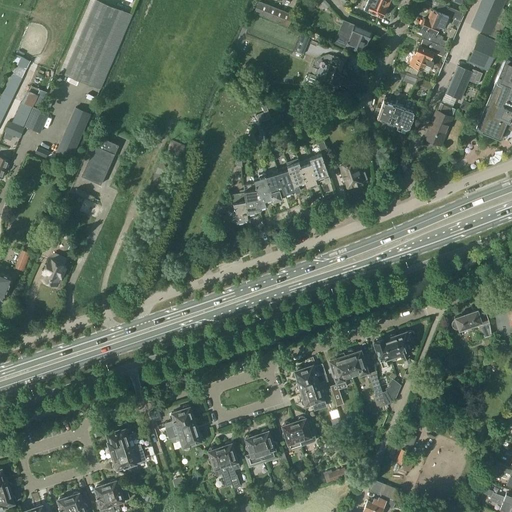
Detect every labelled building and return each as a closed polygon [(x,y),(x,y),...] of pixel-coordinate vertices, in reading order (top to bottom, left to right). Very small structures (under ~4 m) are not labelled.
[(99,0),(95,0),(64,74),(100,89),(132,14),(119,8),(99,0)] [(293,14),(258,0),(253,12),(289,26),(293,14)] [(367,0),(363,9),(382,17),(385,9),(386,10),(390,0),(367,0)] [(467,61),(468,62),(466,67),(477,71),(479,67),(487,70),(499,41),(498,41),(500,37),(505,23),(497,20),(505,0),(480,0),(470,26),(489,34),(488,36),(479,33),(467,61)] [(437,9),(451,15),(450,17),(459,21),(463,12),(439,2),(437,9)] [(423,32),(421,37),(423,38),(432,41),(434,37),(435,37),(436,34),(438,28),(442,30),(443,28),(448,16),(433,10),(433,11),(431,10),(427,20),(424,18),(419,31),(423,32)] [(344,46),(351,49),(352,47),(363,52),(371,32),(349,22),(342,36),(348,39),(344,46)] [(452,28),(446,43),(450,45),(456,29),(452,28)] [(299,34),(293,51),(303,55),(310,38),(299,34)] [(410,67),(409,67),(407,71),(416,76),(419,68),(423,70),(422,70),(427,72),(430,65),(431,66),(433,61),(430,60),(434,52),(443,56),(446,47),(432,41),(423,38),(420,45),(419,45),(415,55),(414,55),(410,64),(411,65),(410,67)] [(0,97),(0,121),(30,60),(16,53),(11,62),(17,65),(13,73),(12,72),(0,97)] [(338,57),(333,55),(323,82),(331,85),(332,87),(335,88),(340,86),(346,88),(346,87),(348,88),(350,81),(348,80),(351,74),(345,71),(349,61),(338,56),(338,57)] [(476,128),(477,131),(500,140),(503,139),(507,129),(511,131),(511,59),(507,57),(504,59),(476,128)] [(472,71),(457,64),(445,93),(460,100),(472,71)] [(404,78),(406,71),(394,67),(392,74),(404,78)] [(407,71),(406,71),(404,78),(414,81),(416,76),(407,71)] [(417,82),(432,88),(434,82),(419,76),(417,82)] [(427,95),(430,88),(417,84),(415,91),(427,95)] [(30,91),(26,89),(12,122),(23,127),(33,104),(40,107),(47,92),(32,85),(30,91)] [(374,115),(377,116),(376,117),(387,121),(395,101),(384,97),(380,108),(377,107),(376,108),(374,113),(374,115)] [(386,122),(394,125),(394,124),(397,125),(397,124),(406,101),(396,97),(395,101),(387,121),(386,122)] [(401,126),(401,127),(405,129),(406,129),(409,128),(409,127),(415,111),(418,102),(407,98),(406,101),(397,124),(401,126)] [(290,99),(295,113),(307,109),(303,100),(290,99)] [(468,111),(471,104),(462,100),(459,108),(468,111)] [(424,138),(441,145),(453,116),(452,116),(455,108),(440,102),(437,109),(436,109),(424,138)] [(40,133),(49,113),(33,106),(24,126),(40,133)] [(75,106),(61,137),(55,151),(70,157),(76,144),(90,113),(75,106)] [(12,122),(9,121),(4,131),(20,138),(24,127),(23,127),(12,122)] [(81,175),(101,184),(118,145),(99,136),(81,175)] [(324,141),(317,143),(321,153),(326,166),(331,164),(324,141)] [(310,157),(317,178),(324,176),(325,180),(330,178),(326,166),(321,153),(310,157)] [(2,157),(0,156),(0,176),(2,178),(10,160),(8,160),(9,157),(3,154),(2,157)] [(144,194),(161,201),(177,162),(161,155),(144,194)] [(302,171),(308,186),(308,187),(309,188),(313,187),(314,185),(313,184),(319,182),(317,178),(310,157),(309,157),(309,158),(306,159),(306,160),(299,163),(302,171)] [(286,162),(287,165),(288,168),(296,190),(301,188),(306,186),(308,186),(302,171),(299,163),(299,161),(298,158),(286,162)] [(344,158),(339,160),(340,165),(347,187),(354,184),(356,185),(359,184),(360,182),(362,181),(362,180),(366,178),(364,171),(359,172),(354,160),(346,163),(345,160),(344,158)] [(288,168),(287,165),(277,168),(285,193),(296,190),(288,168)] [(265,172),(269,187),(273,199),(281,196),(281,195),(285,193),(277,168),(265,172)] [(266,201),(273,199),(269,187),(265,172),(258,175),(259,177),(253,179),(254,183),(256,188),(259,207),(268,204),(266,201)] [(244,192),(245,199),(249,218),(257,216),(256,211),(255,209),(260,208),(259,207),(256,188),(254,183),(244,184),(244,189),(243,190),(244,192)] [(74,192),(93,200),(95,196),(76,188),(74,192)] [(249,218),(245,199),(244,192),(232,194),(234,201),(233,202),(234,206),(230,207),(228,210),(229,217),(232,219),(235,218),(236,221),(237,221),(239,223),(243,222),(243,220),(245,220),(244,219),(249,218)] [(53,232),(48,243),(57,248),(63,236),(53,232)] [(21,270),(28,252),(22,250),(15,267),(21,270)] [(51,259),(49,258),(41,255),(35,268),(45,273),(43,278),(45,279),(44,282),(51,285),(53,283),(55,284),(59,275),(61,276),(65,267),(63,266),(66,259),(54,253),(51,259)] [(0,298),(2,299),(3,300),(4,299),(3,299),(12,277),(0,272),(0,298)] [(511,301),(508,302),(509,305),(507,305),(494,307),(499,336),(510,334),(508,324),(509,324),(509,325),(511,324),(511,301)] [(481,333),(480,335),(484,335),(484,337),(491,335),(489,321),(485,311),(479,313),(477,309),(454,317),(455,318),(454,318),(453,319),(453,320),(452,320),(452,321),(452,322),(451,323),(451,324),(452,325),(452,326),(453,327),(454,327),(455,328),(456,328),(457,328),(458,328),(459,330),(472,326),(473,326),(473,328),(475,327),(475,329),(477,329),(478,329),(479,330),(480,332),(481,333)] [(406,333),(406,331),(395,335),(402,355),(409,353),(407,348),(413,347),(411,341),(412,341),(412,339),(413,339),(413,338),(414,338),(414,337),(415,337),(415,336),(415,335),(415,334),(414,333),(413,332),(412,332),(412,331),(411,331),(410,331),(409,332),(406,333)] [(402,355),(395,335),(385,338),(392,358),(400,355),(400,356),(402,355)] [(495,337),(495,336),(483,340),(485,345),(493,343),(495,337)] [(382,367),(388,365),(387,363),(393,361),(392,358),(385,338),(374,342),(376,350),(382,367)] [(374,389),(375,394),(373,394),(377,408),(385,405),(385,404),(381,392),(382,392),(380,387),(381,387),(377,375),(376,370),(368,373),(367,373),(368,372),(365,363),(367,360),(366,357),(363,356),(360,349),(353,352),(353,349),(351,349),(344,351),(352,377),(359,375),(361,375),(361,377),(367,375),(369,379),(370,379),(373,389),(374,389)] [(333,373),(337,383),(337,382),(338,384),(345,382),(344,380),(346,380),(345,379),(352,377),(344,351),(337,353),(335,355),(336,357),(329,359),(331,366),(329,369),(330,372),(333,373)] [(294,369),(295,370),(294,370),(298,382),(316,376),(322,374),(325,373),(322,364),(315,366),(313,365),(312,365),(312,364),(301,368),(301,367),(298,366),(296,367),(294,369)] [(390,385),(385,388),(386,390),(393,402),(397,393),(389,384),(393,379),(395,375),(391,372),(388,376),(392,379),(388,383),(390,385)] [(296,388),(299,389),(300,389),(301,394),(329,385),(325,373),(322,374),(325,381),(321,382),(318,383),(316,376),(298,382),(296,383),(296,385),(296,388)] [(479,375),(473,390),(477,391),(483,376),(479,375)] [(400,385),(393,379),(389,384),(397,393),(400,385)] [(302,398),(301,401),(302,404),(304,405),(305,405),(317,401),(317,402),(318,403),(319,404),(320,404),(321,404),(322,403),(323,402),(324,401),(323,400),(323,399),(324,399),(323,393),(326,392),(331,391),(329,385),(301,394),(303,398),(302,398)] [(331,390),(338,411),(345,409),(339,387),(331,390)] [(386,390),(382,392),(381,392),(385,404),(393,402),(386,390)] [(173,419),(173,420),(164,423),(165,427),(175,424),(193,417),(189,406),(189,405),(186,404),(183,405),(181,407),(182,408),(171,412),(171,413),(170,413),(169,416),(170,418),(172,420),(173,419)] [(307,417),(305,418),(304,417),(302,416),(299,417),(298,419),(298,420),(294,421),(302,446),(302,445),(314,441),(315,440),(316,439),(316,438),(310,421),(307,417)] [(175,424),(177,431),(168,434),(169,438),(197,429),(195,424),(196,424),(197,421),(197,419),(194,417),(193,417),(175,424)] [(443,422),(431,417),(426,427),(438,433),(443,422)] [(302,446),(294,421),(289,423),(289,422),(286,421),(284,422),(282,424),(282,425),(284,432),(283,432),(282,432),(282,434),(282,435),(282,436),(283,437),(284,437),(286,437),(288,445),(290,450),(302,446)] [(106,433),(109,441),(107,441),(109,446),(128,440),(138,437),(136,432),(127,435),(129,432),(128,430),(125,428),(119,430),(119,429),(113,431),(110,430),(108,431),(106,433)] [(180,440),(182,447),(184,449),(186,449),(188,449),(189,447),(189,444),(201,441),(201,440),(202,440),(203,437),(202,435),(199,433),(198,433),(197,429),(169,438),(171,443),(180,440)] [(260,432),(261,432),(256,434),(266,462),(278,457),(277,454),(275,447),(276,447),(277,446),(277,445),(277,443),(275,442),(274,441),(273,441),(272,442),(268,430),(267,430),(267,429),(265,429),(262,429),(260,432)] [(250,453),(244,455),(248,468),(266,462),(256,434),(252,435),(251,435),(249,434),(246,435),(245,437),(245,438),(247,444),(246,444),(245,445),(245,447),(245,448),(246,449),(247,450),(248,450),(249,449),(250,453)] [(108,452),(110,454),(111,454),(113,457),(141,448),(140,444),(130,447),(128,440),(109,446),(109,447),(108,447),(107,450),(108,452)] [(219,446),(228,471),(230,478),(231,477),(237,475),(235,470),(240,468),(237,460),(239,459),(240,458),(240,457),(239,456),(239,455),(238,454),(237,454),(235,455),(231,442),(231,443),(230,442),(228,441),(226,442),(224,444),(224,445),(219,446)] [(214,470),(216,475),(222,474),(226,486),(233,484),(231,477),(230,478),(228,471),(219,446),(214,448),(214,447),(212,446),(210,447),(208,449),(208,450),(210,457),(209,457),(208,459),(209,461),(210,462),(212,462),(214,470)] [(339,449),(343,462),(349,460),(345,447),(339,449)] [(113,462),(112,464),(113,467),(115,468),(124,466),(126,466),(127,467),(129,467),(132,467),(133,464),(136,463),(135,462),(145,459),(141,448),(113,457),(114,461),(113,462)] [(403,465),(401,468),(410,471),(416,457),(408,454),(409,452),(401,449),(396,461),(403,465)] [(332,471),(331,470),(323,472),(326,482),(330,481),(347,475),(344,467),(332,471)] [(111,480),(109,482),(105,483),(114,511),(121,509),(118,502),(130,498),(126,486),(121,484),(118,485),(116,480),(113,479),(111,480)] [(397,489),(374,480),(370,490),(393,499),(397,489)] [(0,494),(10,492),(9,488),(10,488),(11,485),(10,483),(8,481),(7,481),(0,482),(0,494)] [(99,505),(100,505),(101,507),(102,511),(110,511),(114,511),(105,483),(102,485),(99,484),(96,484),(95,487),(98,495),(97,496),(98,498),(96,498),(96,501),(96,503),(99,505)] [(74,492),(72,494),(68,496),(73,511),(87,511),(88,511),(86,511),(86,510),(87,509),(87,507),(87,504),(84,503),(83,503),(82,500),(82,501),(79,492),(76,491),(74,492)] [(488,494),(489,495),(489,494),(511,504),(511,493),(506,491),(504,496),(498,494),(493,492),(492,493),(489,492),(488,494)] [(0,510),(0,511),(3,510),(4,508),(4,507),(7,506),(6,505),(15,502),(16,499),(15,497),(13,495),(12,496),(10,492),(0,494),(0,510)] [(501,505),(499,509),(506,511),(511,511),(511,504),(489,494),(489,495),(487,498),(490,499),(489,500),(501,505)] [(73,511),(68,496),(64,497),(62,496),(59,497),(58,499),(61,508),(60,508),(61,510),(59,511),(73,511)] [(383,511),(384,509),(382,508),(385,500),(379,498),(377,500),(374,499),(372,503),(367,501),(364,509),(367,510),(366,511),(383,511)] [(255,501),(240,506),(241,511),(247,511),(258,508),(255,501)]
